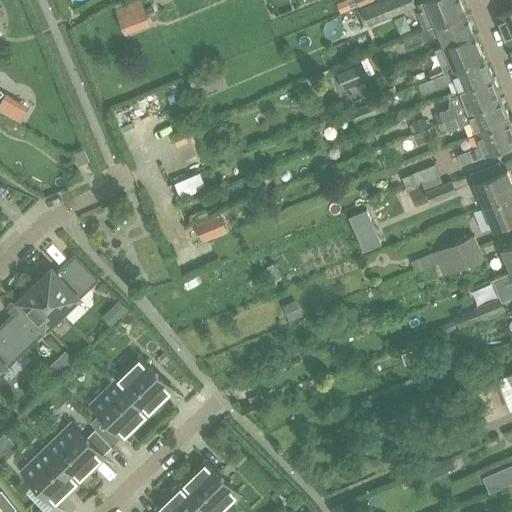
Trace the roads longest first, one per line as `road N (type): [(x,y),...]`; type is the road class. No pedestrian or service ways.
road 1 (residential): [(322,504),(511,422)]
road 2 (residential): [(104,511),(221,398)]
road 3 (residential): [(0,266),(50,218),(102,196),(117,179)]
